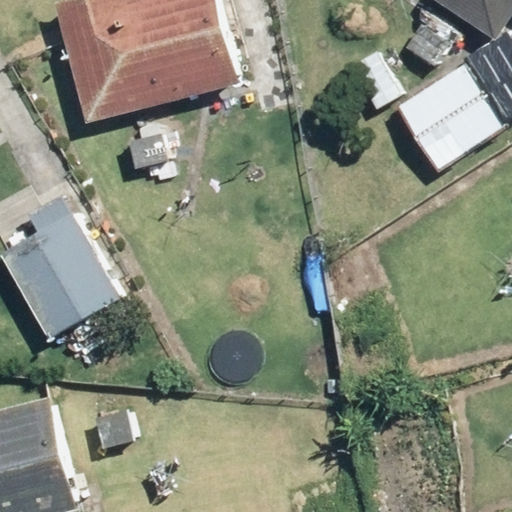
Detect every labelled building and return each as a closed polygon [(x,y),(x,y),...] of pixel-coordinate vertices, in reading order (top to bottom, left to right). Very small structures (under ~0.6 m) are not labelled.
[(237,0),(72,0),(101,117),(256,80),(237,0)] [(511,0),(450,0),(511,37),(511,0)] [(456,164),(511,123),(511,107),(473,54),(409,100),(456,164)] [(52,234),(19,253),(64,330),(133,290),(75,193),(40,213),(52,234)] [(65,388),(0,406),(0,511),(45,511),(96,498),(65,388)]
